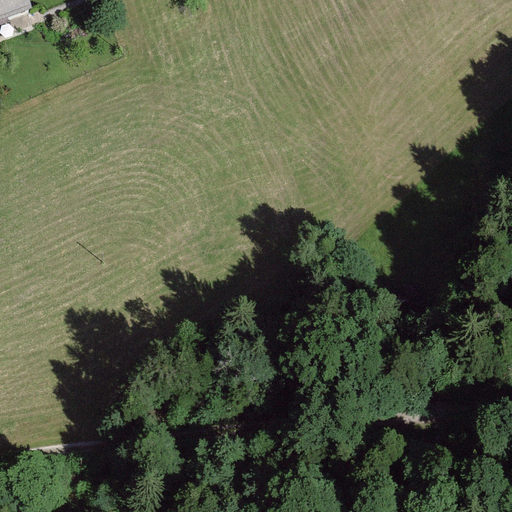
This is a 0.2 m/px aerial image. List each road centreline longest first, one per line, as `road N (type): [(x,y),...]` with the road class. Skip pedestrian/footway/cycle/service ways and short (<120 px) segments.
road 1 (track): [(0,460),(121,437),(390,421),(511,403)]
road 2 (track): [(410,418),(511,321)]
